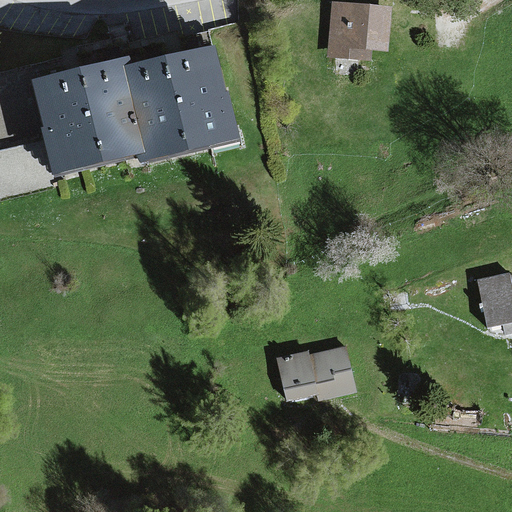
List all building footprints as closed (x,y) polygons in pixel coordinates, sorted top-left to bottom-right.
[(387,7),(334,3),(331,52),(367,54),(368,43),(385,44),(387,7)] [(122,56),(33,77),(55,170),(147,149),(149,156),(233,137),(212,45),(125,65),(122,56)] [(510,278),(479,285),(490,332),(502,329),(505,342),(511,340),(511,288),(511,289),(510,278)] [(344,347),(309,354),(317,390),(319,398),(353,391),(344,347)] [(309,351),(279,358),(287,397),(317,390),(309,354),(309,351)]
